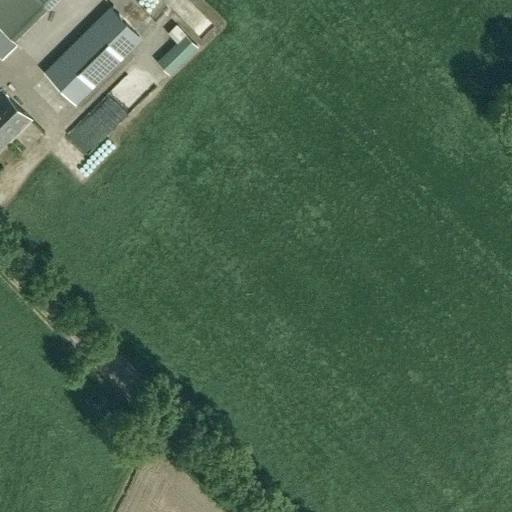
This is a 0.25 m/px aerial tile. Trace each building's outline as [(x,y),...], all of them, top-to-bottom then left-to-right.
[(0,0),(0,24),(15,40),(54,0),(0,0)] [(75,102),(139,37),(110,8),(46,72),(75,102)] [(0,42),(9,34),(0,24),(0,42)] [(177,24),(174,27),(168,33),(177,41),(157,60),(169,73),(197,46),(185,33),(177,24)] [(139,69),(93,119),(116,140),(163,91),(139,69)] [(0,149),(31,118),(1,88),(0,89),(0,149)] [(26,183),(47,207),(83,177),(71,163),(78,157),(69,146),(26,183)] [(87,151),(74,161),(89,180),(101,169),(87,151)]
